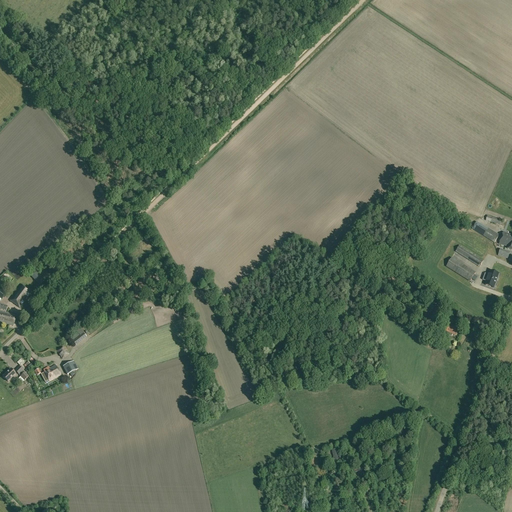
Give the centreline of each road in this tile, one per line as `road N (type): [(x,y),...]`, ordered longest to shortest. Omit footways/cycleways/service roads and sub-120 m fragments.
road 1 (track): [(364,0),(65,286)]
road 2 (unclassified): [(434,511),(511,298)]
